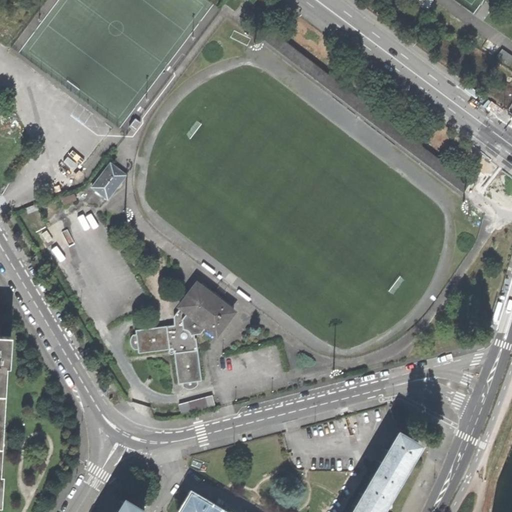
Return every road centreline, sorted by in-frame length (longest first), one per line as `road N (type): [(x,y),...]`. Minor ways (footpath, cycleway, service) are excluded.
road 1 (residential): [(123,430),(154,442),(180,440),(385,388)]
road 2 (primary): [(314,0),(511,146)]
road 3 (residential): [(123,430),(103,412),(0,245)]
